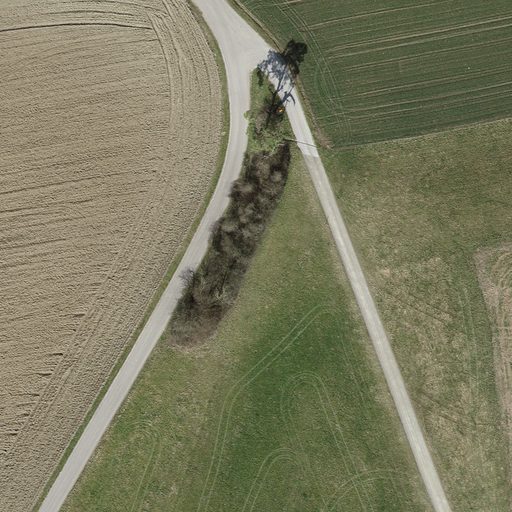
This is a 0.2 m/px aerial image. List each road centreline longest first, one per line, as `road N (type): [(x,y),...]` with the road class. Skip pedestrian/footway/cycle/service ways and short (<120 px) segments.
road 1 (track): [(213,0),(235,33),(239,124),(219,219),(162,331),(51,511)]
road 2 (track): [(235,33),(276,66),(448,511)]
